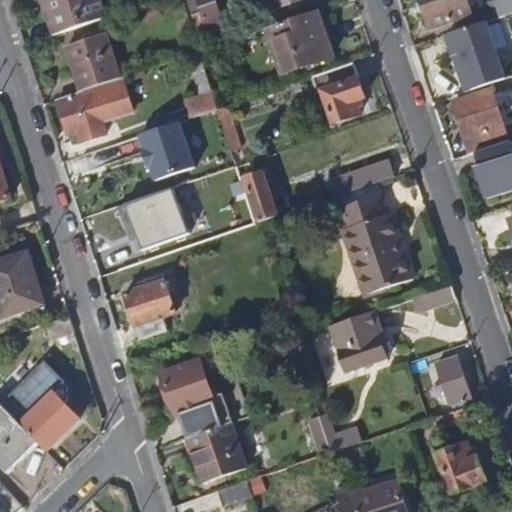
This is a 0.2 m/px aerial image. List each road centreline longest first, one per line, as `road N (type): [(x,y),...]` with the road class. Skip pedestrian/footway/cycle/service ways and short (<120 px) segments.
road 1 (unclassified): [(376,0),(511,396)]
road 2 (unclassified): [(9,63),(134,446)]
